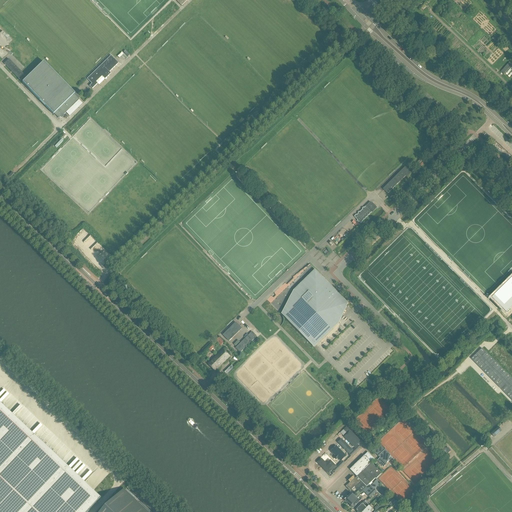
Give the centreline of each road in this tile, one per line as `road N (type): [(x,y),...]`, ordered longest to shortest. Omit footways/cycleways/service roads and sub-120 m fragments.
road 1 (secondary): [(331,511),(120,311)]
road 2 (secondary): [(358,17),(429,83),(476,104),(511,137)]
road 3 (secondary): [(511,131),(476,97),(426,73),(362,13)]
road 4 (track): [(435,0),(420,15),(511,101)]
